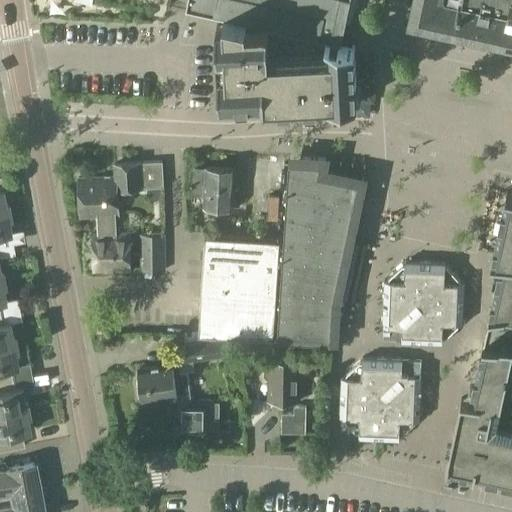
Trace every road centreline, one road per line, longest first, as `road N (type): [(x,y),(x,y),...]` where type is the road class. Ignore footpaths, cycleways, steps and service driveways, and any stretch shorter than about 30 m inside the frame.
road 1 (tertiary): [(99,484),(12,6)]
road 2 (residential): [(468,511),(344,484),(177,473),(99,484)]
road 3 (unknown): [(390,130),(409,0)]
